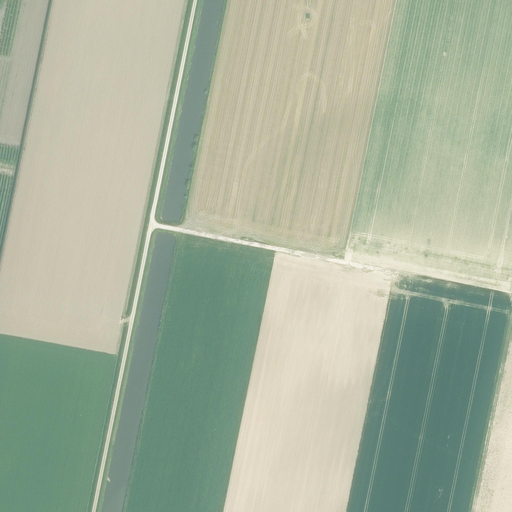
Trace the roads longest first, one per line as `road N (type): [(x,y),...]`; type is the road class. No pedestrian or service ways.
road 1 (unclassified): [(93,511),(195,0)]
road 2 (track): [(365,265),(150,223)]
road 3 (track): [(471,511),(511,311)]
